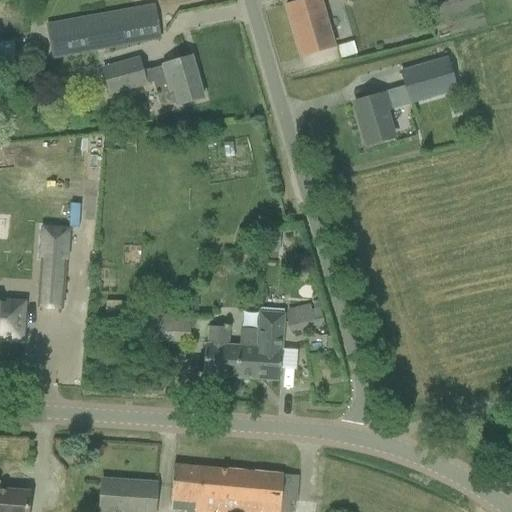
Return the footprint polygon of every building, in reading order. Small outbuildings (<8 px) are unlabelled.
[(306,0),(285,6),(300,58),(334,48),(319,0),(306,0)] [(47,26),(53,59),(159,40),(153,7),(47,26)] [(0,59),(16,59),(15,41),(0,41),(0,59)] [(353,41),(335,46),(339,59),(356,54),(353,41)] [(153,83),(160,108),(177,103),(178,105),(203,98),(191,58),(172,64),(142,73),(138,60),(103,70),(110,95),(153,83)] [(354,103),(367,146),(393,139),(385,111),(457,90),(448,58),(400,72),(405,88),(354,103)] [(466,105),(459,107),(461,114),(468,112),(466,105)] [(82,213),(81,234),(92,234),(93,214),(82,213)] [(42,258),(39,307),(61,309),(64,260),(65,260),(67,231),(43,230),(41,258),(42,258)] [(0,302),(0,338),(21,340),(23,308),(5,306),(5,303),(0,302)] [(106,302),(106,318),(124,318),(124,303),(106,302)] [(285,312),(290,332),(314,326),(309,306),(285,312)] [(238,379),(279,382),(284,314),(258,312),(257,330),(241,329),(240,345),(240,347),(238,379)] [(148,340),(189,343),(191,317),(150,314),(148,340)] [(240,347),(240,345),(228,344),(229,330),(209,328),(207,345),(205,345),(203,376),(238,379),(240,347)] [(194,511),(279,511),(281,495),(283,475),(174,465),(172,485),(171,501),(195,503),(194,511)] [(154,511),(156,485),(102,481),(99,511),(154,511)] [(0,511),(27,511),(29,493),(0,491),(0,511)]
